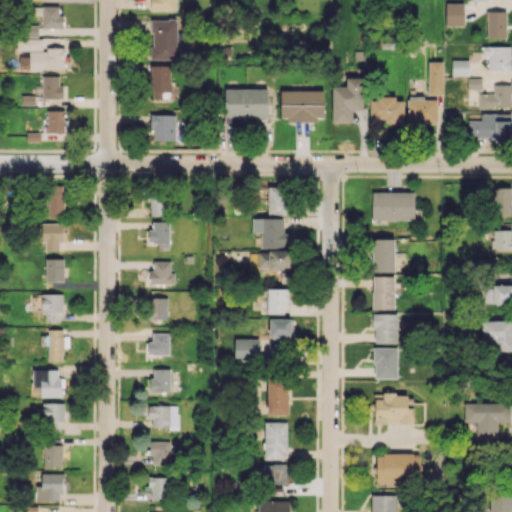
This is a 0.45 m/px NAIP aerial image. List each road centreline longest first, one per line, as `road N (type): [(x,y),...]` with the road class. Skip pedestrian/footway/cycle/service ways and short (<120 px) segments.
road 1 (residential): [(511,164),(0,162)]
road 2 (residential): [(108,0),(106,511)]
road 3 (residential): [(331,164),(330,511)]
